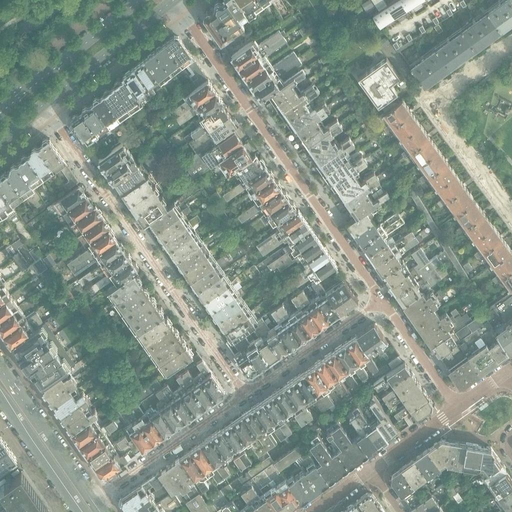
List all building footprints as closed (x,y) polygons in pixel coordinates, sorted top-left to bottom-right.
[(242,22),(225,0),(224,0),(222,2),(221,2),(218,1),(214,3),(215,4),(214,7),(215,9),(233,34),(238,30),(239,31),(245,27),(242,22)] [(250,17),(237,0),(225,0),(242,22),(250,17)] [(264,6),(260,0),(237,0),(250,17),(264,6)] [(374,5),(370,0),(367,0),(361,4),(366,11),(374,5)] [(387,6),(383,0),(370,0),(374,5),(378,11),(387,6)] [(380,26),(407,9),(401,0),(396,0),(387,6),(378,11),(373,14),(380,26)] [(449,16),(446,11),(449,9),(452,14),(463,8),(459,3),(463,0),(466,6),(475,0),(422,0),(421,1),(407,9),(380,26),(382,30),(386,34),(392,45),(395,42),(398,48),(408,41),(405,36),(409,34),(412,39),(422,33),(419,28),(422,26),(425,31),(435,25),(432,19),(436,17),(439,22),(449,16)] [(401,0),(407,9),(421,1),(420,0),(401,0)] [(511,21),(511,0),(501,0),(501,1),(500,0),(497,0),(499,2),(487,11),(501,30),(511,21)] [(233,34),(215,9),(211,11),(208,10),(204,13),(203,17),(223,44),(229,40),(228,39),(233,35),(233,34)] [(501,30),(487,11),(476,19),(474,17),(471,19),(473,21),(462,29),(475,48),(501,30)] [(438,24),(434,27),(438,33),(443,30),(438,24)] [(475,48),(462,29),(450,38),(448,35),(446,37),(448,39),(436,48),(450,67),(475,48)] [(239,68),(283,37),(279,30),(258,45),(255,40),(239,51),(238,51),(231,56),(238,66),(238,67),(239,68)] [(208,79),(178,37),(173,36),(165,42),(182,65),(183,67),(188,64),(195,73),(190,77),(184,69),(182,70),(186,75),(186,74),(191,81),(192,80),(197,87),(208,79)] [(270,62),(266,56),(286,41),(283,37),(239,68),(246,77),(247,78),(270,62)] [(382,48),(389,42),(385,37),(378,43),(382,48)] [(182,65),(165,42),(155,50),(171,74),(182,65)] [(450,67),(436,48),(425,56),(423,54),(420,55),(422,58),(410,66),(424,86),(450,67)] [(171,74),(155,50),(144,59),(161,83),(171,74)] [(278,72),(297,58),(293,53),(273,67),(270,62),(247,78),(250,83),(250,84),(254,89),(278,72)] [(397,93),(391,84),(392,82),(400,77),(386,57),(357,78),(378,107),(380,105),(384,112),(399,101),(394,95),(397,93)] [(284,82),(281,77),(301,63),(297,58),(278,72),(254,89),(256,92),(261,99),(266,95),(284,82)] [(161,83),(144,59),(133,67),(150,91),(161,83)] [(151,92),(150,91),(133,67),(123,76),(124,78),(141,103),(148,98),(147,96),(147,95),(151,92)] [(295,87),(292,83),(297,80),(297,81),(307,74),(303,69),(284,82),(266,95),(272,103),(295,87)] [(141,103),(124,78),(120,81),(118,81),(118,80),(114,83),(114,85),(114,86),(113,86),(114,87),(110,90),(110,89),(109,89),(107,89),(104,91),(104,92),(103,94),(103,95),(119,119),(141,103)] [(195,106),(212,94),(216,91),(208,79),(197,87),(187,94),(190,99),(172,112),(176,118),(192,107),(189,103),(192,101),(195,106)] [(278,112),(315,86),(312,82),(302,89),(303,90),(299,93),(295,87),(272,103),(278,112)] [(307,105),(304,100),(308,97),(308,98),(318,91),(315,86),(278,112),(285,121),(307,105)] [(202,116),(222,103),(221,102),(223,101),(216,91),(212,94),(195,106),(197,110),(195,111),(192,107),(176,118),(180,124),(199,112),(202,116)] [(119,119),(103,95),(99,98),(97,98),(96,97),(93,100),(93,102),(92,102),(93,103),(92,103),(93,104),(109,126),(119,119)] [(420,124),(411,112),(402,99),(399,101),(384,112),(402,137),(420,124)] [(291,130),(328,104),(325,100),(315,107),(315,108),(311,111),(307,105),(285,121),(291,130)] [(190,141),(230,114),(227,109),(227,107),(225,104),(223,104),(223,103),(222,103),(202,116),(206,122),(191,132),(191,133),(187,136),(190,141)] [(109,126),(93,104),(89,106),(88,106),(86,106),(82,108),(83,108),(82,111),(82,112),(98,134),(109,126)] [(320,123),(316,118),(321,115),(321,116),(331,109),(328,104),(291,130),(297,139),(320,123)] [(98,134),(82,112),(78,115),(76,114),(75,114),(72,117),(72,119),(71,119),(71,120),(83,137),(87,142),(98,134)] [(197,151),(232,127),(238,123),(234,117),(232,117),(230,114),(190,141),(197,151)] [(303,148),(340,122),(337,118),(327,124),(327,125),(323,128),(320,123),(297,139),(303,148)] [(332,140),(329,136),(333,133),(333,134),(343,127),(340,122),(303,148),(309,157),(332,140)] [(438,149),(429,137),(420,124),(402,137),(420,162),(438,149)] [(220,160),(243,143),(232,127),(197,151),(183,162),(194,178),(212,165),(220,160)] [(126,137),(129,135),(127,132),(117,139),(119,142),(126,137)] [(316,166),(352,140),(349,135),(339,142),(340,143),(339,144),(335,138),(332,140),(309,157),(316,166)] [(157,149),(166,143),(162,137),(153,144),(157,149)] [(76,176),(49,138),(49,139),(49,138),(48,139),(46,138),(45,138),(42,140),(42,141),(42,143),(41,144),(42,145),(38,147),(52,167),(54,171),(60,167),(69,180),(64,184),(65,186),(67,189),(79,181),(76,177),(76,176)] [(322,174),(348,156),(344,151),(345,151),(346,151),(355,145),(352,140),(316,166),(322,174)] [(105,170),(129,152),(132,151),(125,141),(98,159),(105,170)] [(176,153),(168,142),(163,146),(166,150),(168,150),(171,154),(169,155),(171,157),(176,153)] [(252,156),(249,152),(250,150),(251,148),(247,143),(245,143),(243,144),(243,143),(220,160),(228,173),(252,156)] [(52,167),(38,147),(37,147),(35,147),(35,146),(31,149),(32,149),(31,151),(31,152),(31,153),(27,156),(40,174),(44,179),(49,175),(46,170),(52,167)] [(455,174),(447,161),(438,149),(420,162),(437,187),(455,174)] [(114,179),(137,163),(129,152),(105,170),(113,180),(114,179)] [(328,183),(365,158),(361,153),(351,160),(352,160),(351,161),(348,156),(322,174),(328,183)] [(242,181),(265,165),(265,164),(264,163),(263,161),(261,159),(260,158),(259,159),(255,154),(252,156),(228,173),(223,177),(225,180),(236,172),(242,181)] [(40,174),(27,156),(25,155),(24,155),(21,157),(21,158),(21,160),(20,160),(21,160),(20,161),(21,162),(17,164),(33,186),(39,182),(36,178),(40,174)] [(122,191),(148,173),(161,164),(157,157),(143,167),(139,161),(137,163),(114,179),(118,184),(117,186),(120,191),(120,190),(122,191)] [(357,176),(353,171),(357,168),(358,169),(367,162),(365,158),(328,183),(334,192),(357,176)] [(33,186),(17,164),(16,164),(14,164),(11,166),(10,168),(10,169),(11,171),(7,173),(23,196),(34,188),(33,186)] [(247,194),(273,176),(273,173),(271,169),(270,169),(268,169),(265,165),(242,181),(227,192),(220,197),(223,201),(226,199),(227,200),(246,187),(250,191),(247,193),(247,194)] [(388,175),(395,170),(392,166),(385,171),(388,175)] [(341,201),(377,176),(373,171),(364,177),(364,178),(360,181),(357,176),(334,192),(341,201)] [(23,196),(7,173),(6,173),(4,173),(4,172),(0,175),(1,175),(0,177),(0,179),(0,180),(0,179),(0,187),(12,204),(23,196)] [(129,201),(152,185),(149,180),(151,178),(148,173),(122,191),(125,195),(125,197),(124,197),(127,201),(129,201)] [(473,198),(465,186),(455,174),(437,187),(455,212),(473,198)] [(257,202),(280,186),(281,184),(278,180),(275,180),(273,176),(247,194),(251,199),(254,197),(257,202)] [(389,194),(386,189),(385,189),(379,181),(380,180),(377,176),(341,201),(352,218),(387,195),(389,194)] [(137,212),(160,196),(156,190),(158,189),(154,183),(152,185),(129,201),(132,205),(132,207),(134,211),(137,211),(137,212)] [(180,210),(177,205),(184,200),(184,199),(192,194),(192,195),(201,189),(198,184),(184,194),(166,206),(149,218),(151,222),(151,224),(150,224),(153,228),(154,228),(180,210)] [(63,212),(86,196),(83,192),(84,191),(84,189),(82,185),(82,186),(79,185),(78,185),(46,208),(48,210),(53,207),(59,215),(63,212)] [(264,214),(288,197),(288,195),(288,194),(286,191),(285,191),(283,190),(280,186),(257,202),(232,220),(235,224),(240,220),(242,222),(261,209),(264,214)] [(12,204),(0,187),(0,210),(2,213),(13,205),(12,204)] [(220,197),(227,192),(224,187),(219,191),(218,190),(208,198),(212,203),(220,197)] [(149,218),(166,206),(163,201),(165,199),(162,194),(160,196),(137,212),(139,215),(139,217),(141,221),(142,221),(144,221),(144,222),(149,218)] [(70,222),(93,206),(91,202),(91,200),(92,199),(89,196),(87,196),(87,195),(86,196),(63,212),(70,222)] [(370,215),(390,201),(387,195),(352,218),(347,222),(354,233),(373,220),(370,215)] [(273,226),(276,224),(296,210),(295,208),(295,205),(296,205),(293,201),(290,201),(288,197),(264,214),(260,217),(265,223),(269,220),(273,226)] [(493,226),(484,213),(475,200),(456,214),(474,239),(493,226)] [(77,233),(103,216),(100,212),(98,208),(95,205),(93,206),(70,222),(77,233)] [(212,205),(207,208),(212,215),(216,212),(212,205)] [(280,235),(305,218),(298,209),(296,210),(276,224),(279,228),(256,244),(260,250),(277,238),(275,235),(279,233),(280,235)] [(162,238),(187,220),(180,210),(154,228),(155,228),(158,232),(158,234),(157,234),(160,238),(162,238)] [(361,243),(405,212),(404,210),(400,213),(398,211),(377,225),(373,220),(354,233),(361,243)] [(384,235),(404,221),(404,220),(405,220),(402,216),(405,213),(405,212),(361,243),(368,253),(387,240),(384,235)] [(85,244),(87,242),(110,226),(108,223),(105,219),(103,216),(77,233),(85,244)] [(290,243),(311,228),(305,218),(280,235),(282,238),(279,240),(277,238),(260,250),(263,255),(286,239),(290,243)] [(168,248),(194,230),(187,220),(162,238),(165,242),(165,244),(164,244),(167,248),(168,248)] [(36,230),(30,221),(26,223),(32,233),(36,230)] [(95,252),(116,238),(113,234),(114,232),(114,231),(110,226),(87,242),(91,247),(68,263),(72,268),(95,252)] [(511,250),(502,237),(493,226),(474,239),(492,263),(511,250)] [(293,254),(318,237),(315,233),(311,228),(290,243),(292,247),(269,264),(271,266),(268,268),(269,270),(268,271),(290,256),(288,254),(292,252),(293,254)] [(174,258),(201,240),(194,230),(168,248),(169,248),(172,252),(171,254),(174,258)] [(375,263),(414,235),(411,230),(395,241),(392,236),(387,240),(368,253),(375,263)] [(239,243),(234,235),(233,234),(230,236),(236,245),(239,243)] [(397,255),(418,240),(414,235),(375,263),(382,273),(401,260),(397,255)] [(302,261),(324,246),(320,240),(318,237),(293,254),(295,256),(291,259),(290,256),(268,271),(269,272),(273,269),(276,274),(299,257),(302,261)] [(10,244),(5,247),(9,252),(11,255),(13,259),(21,270),(28,265),(18,250),(17,248),(23,244),(23,243),(19,238),(10,244)] [(102,262),(123,248),(124,246),(124,245),(121,242),(119,242),(116,238),(95,252),(72,268),(76,273),(98,257),(102,262)] [(182,268),(208,250),(201,240),(174,258),(176,258),(179,262),(178,264),(181,268),(182,268)] [(434,267),(440,263),(436,256),(445,250),(445,249),(443,247),(442,245),(441,244),(430,252),(434,257),(429,260),(420,247),(411,253),(418,263),(409,269),(389,283),(396,294),(434,267)] [(306,272),(331,255),(328,252),(324,246),(302,261),(305,265),(281,281),(285,287),(302,275),(306,272)] [(109,273),(130,258),(131,256),(128,252),(126,252),(123,248),(102,262),(79,278),(82,284),(105,269),(106,268),(109,273)] [(189,278),(215,260),(208,250),(182,268),(183,268),(186,272),(185,274),(188,278),(189,278)] [(511,286),(511,251),(511,250),(492,263),(510,288),(511,286)] [(239,265),(249,258),(249,257),(246,254),(236,261),(239,265)] [(315,280),(316,279),(320,276),(325,273),(329,271),(333,268),(337,265),(333,259),(331,255),(306,272),(302,275),(285,287),(289,292),(312,276),(315,280)] [(116,284),(134,272),(138,269),(137,268),(138,266),(135,262),(133,262),(130,258),(109,273),(92,284),(96,290),(112,278),(116,284)] [(389,283),(409,269),(402,259),(401,260),(382,273),(389,283)] [(195,288),(221,269),(215,260),(189,278),(190,278),(193,282),(192,284),(195,288)] [(472,268),(468,262),(463,265),(467,272),(472,268)] [(26,267),(17,274),(21,279),(30,272),(26,267)] [(422,290),(441,277),(434,267),(396,294),(403,304),(422,290)] [(203,298),(229,280),(221,269),(195,288),(197,288),(200,292),(199,294),(202,298),(202,297),(203,298)] [(113,301),(141,282),(141,280),(141,279),(139,276),(138,276),(136,275),(134,272),(116,284),(106,291),(113,301)] [(340,312),(326,292),(319,283),(318,282),(316,279),(315,280),(309,284),(312,288),(314,287),(318,294),(314,297),(329,319),(340,312)] [(326,292),(340,312),(357,299),(344,279),(326,292)] [(210,308),(236,290),(229,280),(203,298),(204,298),(207,302),(206,304),(208,308),(209,308),(210,308)] [(264,280),(255,286),(258,290),(267,284),(264,280)] [(120,311),(148,292),(148,290),(149,290),(146,286),(144,286),(141,282),(113,301),(120,311)] [(0,301),(10,295),(2,283),(0,284),(0,301)] [(64,289),(63,290),(63,291),(70,300),(74,297),(67,287),(64,289)] [(329,319),(314,297),(310,300),(302,289),(296,292),(303,303),(307,300),(309,303),(305,305),(319,325),(329,319)] [(217,318),(242,300),(236,290),(210,308),(211,308),(214,312),(213,314),(215,318),(216,318),(217,318)] [(438,303),(435,299),(437,298),(435,295),(433,296),(430,292),(425,295),(422,290),(403,304),(417,324),(436,310),(433,306),(438,303)] [(127,322),(155,303),(156,300),(153,296),(153,297),(151,296),(148,292),(120,311),(127,322)] [(319,325),(305,305),(301,308),(300,305),(303,303),(296,292),(290,296),(298,308),(294,311),(309,333),(320,326),(319,325)] [(511,348),(511,300),(507,294),(483,311),(484,313),(485,315),(494,308),(497,306),(507,320),(504,322),(494,330),(499,338),(508,352),(511,348)] [(0,317),(17,306),(10,295),(0,301),(0,317)] [(223,328),(249,310),(242,300),(217,318),(218,318),(220,322),(220,324),(222,328),(223,327),(223,328)] [(270,310),(276,306),(281,303),(279,300),(268,307),(270,310)] [(309,333),(294,311),(289,314),(281,302),(281,303),(276,306),(283,316),(287,314),(288,316),(285,319),(299,340),(309,333)] [(138,330),(163,313),(163,311),(161,307),(160,307),(158,307),(155,303),(127,322),(135,333),(138,330)] [(2,333),(25,317),(17,306),(0,317),(0,329),(0,330),(2,333)] [(299,340),(285,319),(281,322),(279,319),(283,316),(276,306),(270,310),(278,322),(273,324),(275,327),(289,347),(299,340)] [(507,320),(497,306),(494,308),(504,322),(507,320)] [(240,330),(250,324),(256,320),(249,310),(223,328),(225,328),(227,331),(227,334),(229,338),(235,334),(240,330)] [(436,310),(417,324),(424,334),(431,344),(450,331),(447,326),(451,323),(454,328),(469,317),(466,312),(461,316),(459,314),(454,318),(452,315),(452,314),(450,316),(449,314),(447,316),(444,312),(439,315),(436,310)] [(10,344),(38,324),(42,321),(34,311),(25,317),(2,333),(10,344)] [(148,337),(171,322),(167,316),(165,317),(163,313),(138,330),(142,335),(145,332),(146,333),(148,337)] [(450,331),(431,344),(438,355),(458,341),(460,339),(476,328),(483,323),(488,320),(485,315),(484,313),(472,320),(470,317),(469,317),(454,328),(453,329),(450,331)] [(92,316),(87,320),(86,321),(93,331),(99,326),(92,316)] [(289,347),(275,327),(271,330),(261,316),(256,320),(279,354),(289,347)] [(279,354),(256,320),(250,324),(260,338),(255,342),(268,361),(279,354)] [(483,323),(476,328),(497,359),(503,355),(508,352),(499,338),(494,330),(491,326),(488,320),(483,323)] [(155,347),(178,332),(171,322),(148,337),(145,339),(149,345),(152,343),(152,342),(155,347)] [(356,335),(355,335),(368,353),(372,350),(374,352),(378,349),(380,351),(382,349),(382,350),(390,345),(386,340),(374,322),(365,329),(356,335)] [(68,368),(38,324),(10,344),(11,345),(13,344),(20,355),(19,356),(29,371),(31,370),(42,386),(64,370),(68,368)] [(458,341),(438,355),(444,363),(449,370),(450,371),(454,377),(458,383),(459,384),(462,384),(463,383),(463,384),(469,379),(480,371),(497,359),(476,328),(460,339),(458,341)] [(268,361),(255,342),(250,345),(240,330),(235,334),(258,368),(268,361)] [(162,357),(185,343),(185,342),(178,332),(155,347),(152,349),(155,354),(159,352),(162,357)] [(258,368),(235,334),(229,338),(238,350),(233,354),(246,372),(251,373),(258,368)] [(355,335),(345,342),(361,365),(365,362),(372,372),(374,370),(377,369),(378,368),(368,353),(355,335)] [(345,342),(335,349),(350,372),(355,369),(362,379),(368,375),(361,365),(345,342)] [(171,367),(186,356),(192,353),(185,343),(162,357),(159,359),(162,364),(166,362),(169,368),(165,371),(169,375),(170,374),(169,372),(173,370),(171,367)] [(104,349),(99,353),(102,358),(107,354),(104,349)] [(335,349),(324,357),(340,379),(344,376),(351,386),(357,382),(350,372),(335,349)] [(382,349),(380,351),(383,355),(385,359),(388,357),(385,352),(384,353),(382,350),(382,349)] [(117,364),(126,359),(123,355),(115,361),(117,364)] [(391,368),(401,360),(398,356),(388,363),(391,368)] [(324,357),(314,364),(329,387),(334,383),(341,394),(347,389),(340,379),(324,357)] [(220,384),(216,378),(211,371),(209,368),(202,358),(196,363),(202,371),(198,374),(201,378),(212,394),(215,398),(222,393),(223,388),(220,384)] [(378,380),(373,383),(377,389),(390,380),(392,383),(410,370),(404,361),(403,362),(386,374),(388,377),(385,379),(383,376),(378,380)] [(307,369),(304,371),(318,392),(328,406),(332,412),(336,409),(334,406),(335,406),(334,404),(333,404),(332,403),(333,402),(326,391),(330,388),(329,387),(314,364),(307,369)] [(212,394),(201,378),(198,374),(193,377),(187,368),(181,372),(188,382),(192,379),(194,382),(190,384),(205,405),(208,403),(215,398),(212,394)] [(46,396),(72,377),(70,373),(67,375),(64,370),(42,386),(42,387),(41,388),(46,396)] [(394,386),(381,395),(385,400),(395,393),(393,390),(396,388),(398,391),(416,379),(410,370),(392,383),(394,386)] [(304,371),(293,378),(293,379),(310,402),(314,399),(322,410),(328,406),(318,392),(304,371)] [(205,405),(190,384),(186,387),(185,384),(188,382),(181,372),(175,376),(181,385),(177,388),(194,413),(201,408),(205,405)] [(52,404),(76,388),(74,383),(76,382),(72,377),(46,396),(47,397),(52,404)] [(184,419),(170,399),(168,396),(161,385),(155,377),(141,388),(140,386),(138,387),(132,379),(128,382),(132,387),(147,410),(164,434),(184,419)] [(293,379),(283,386),(299,409),(307,420),(312,416),(305,406),(310,402),(293,379)] [(385,400),(388,406),(402,397),(404,400),(422,387),(416,379),(398,391),(400,394),(397,396),(395,393),(385,400)] [(194,413),(177,388),(173,390),(166,382),(161,385),(168,396),(172,393),(174,395),(170,399),(184,419),(194,413)] [(274,392),(273,393),(289,417),(293,414),(301,424),(307,420),(299,409),(283,386),(274,392)] [(406,403),(393,412),(397,417),(408,410),(405,407),(408,405),(410,409),(413,406),(428,396),(422,387),(404,400),(406,403)] [(58,413),(85,394),(82,390),(79,392),(76,388),(52,404),(53,405),(58,413)] [(164,434),(147,410),(143,412),(128,390),(121,395),(153,441),(157,439),(157,438),(164,434)] [(264,398),(262,400),(286,435),(292,431),(284,420),(289,417),(273,393),(272,393),(264,398)] [(372,393),(366,398),(379,416),(374,419),(388,438),(394,433),(393,432),(397,429),(398,431),(399,430),(392,421),(386,412),(380,404),(374,395),(372,393)] [(64,421),(88,405),(85,401),(88,399),(85,394),(58,413),(59,414),(64,421)] [(153,441),(121,395),(114,400),(130,422),(127,425),(131,431),(143,448),(153,441)] [(397,417),(392,421),(399,430),(404,427),(423,413),(431,407),(432,401),(428,396),(413,406),(410,409),(408,410),(397,417)] [(262,400),(252,407),(268,431),(273,428),(280,439),(286,435),(262,400)] [(357,404),(352,408),(377,444),(381,441),(382,442),(388,438),(374,419),(370,422),(357,404)] [(89,417),(93,415),(97,412),(94,407),(91,409),(88,405),(64,421),(65,423),(70,431),(89,417)] [(252,407),(242,414),(256,435),(266,451),(277,443),(268,431),(252,407)] [(352,408),(346,411),(359,429),(354,433),(355,435),(368,452),(374,448),(375,448),(374,446),(376,444),(377,444),(352,408)] [(238,416),(231,421),(247,445),(256,458),(259,462),(269,455),(266,451),(256,435),(242,414),(238,416)] [(78,442),(101,426),(97,421),(93,415),(89,417),(70,431),(71,432),(71,431),(76,439),(78,442)] [(337,417),(331,422),(358,459),(362,456),(362,457),(368,452),(355,435),(352,437),(337,417)] [(108,437),(106,433),(117,425),(112,419),(101,427),(101,426),(78,442),(81,447),(82,447),(86,453),(108,437)] [(330,420),(325,423),(326,425),(329,429),(326,431),(329,434),(326,436),(335,448),(348,467),(351,465),(355,462),(358,459),(331,422),(330,420)] [(231,421),(221,428),(236,450),(245,464),(251,460),(242,448),(247,445),(231,421)] [(221,428),(210,436),(227,458),(231,455),(240,468),(245,464),(236,450),(221,428)] [(124,461),(143,448),(131,431),(124,435),(127,440),(93,463),(100,473),(105,474),(124,461)] [(317,432),(311,436),(338,474),(342,471),(348,467),(335,448),(331,451),(317,432)] [(93,463),(127,440),(124,435),(113,443),(108,437),(86,453),(92,461),(93,463)] [(0,453),(8,447),(6,443),(0,436),(0,453)] [(210,436),(200,443),(216,464),(225,478),(231,474),(224,464),(228,461),(227,458),(210,436)] [(311,436),(306,440),(318,456),(313,460),(328,481),(335,476),(338,474),(311,436)] [(462,467),(466,443),(441,439),(428,448),(440,466),(447,461),(449,464),(462,467)] [(200,443),(190,450),(207,474),(211,471),(217,480),(218,479),(220,482),(225,478),(216,464),(200,443)] [(501,463),(491,447),(466,443),(462,467),(476,470),(479,468),(484,475),(501,463)] [(274,462),(279,469),(295,458),(304,470),(317,489),(328,481),(313,460),(306,450),(303,451),(298,444),(274,462)] [(0,470),(17,459),(11,451),(8,447),(0,453),(0,470)] [(413,485),(439,466),(440,466),(428,448),(401,468),(413,485)] [(207,474),(190,450),(180,457),(196,480),(203,490),(209,486),(203,477),(207,474)] [(249,469),(247,470),(252,477),(263,492),(277,511),(285,511),(288,510),(301,501),(287,481),(279,469),(274,462),(269,455),(259,462),(249,469)] [(180,457),(170,464),(193,497),(199,492),(192,482),(196,480),(180,457)] [(488,481),(505,469),(501,463),(484,475),(488,481)] [(170,464),(159,472),(166,482),(168,481),(177,494),(181,491),(187,500),(193,497),(170,464)] [(414,486),(413,485),(401,468),(392,474),(392,480),(413,511),(430,511),(440,506),(431,493),(429,490),(420,496),(414,486)] [(511,502),(511,478),(505,469),(488,481),(487,482),(505,508),(511,502)] [(239,476),(238,477),(246,488),(263,511),(277,511),(263,492),(252,477),(247,470),(239,476)] [(292,477),(287,481),(301,501),(317,489),(304,470),(293,478),(292,477)] [(48,511),(21,472),(0,486),(0,488),(16,511),(48,511)] [(158,472),(148,479),(152,485),(156,489),(164,483),(166,482),(159,472),(158,472)] [(122,497),(120,503),(126,510),(151,492),(148,488),(152,485),(148,479),(130,491),(122,497)] [(218,490),(222,496),(232,490),(227,484),(218,490)] [(263,511),(246,488),(240,492),(248,503),(244,506),(248,511),(263,511)] [(187,500),(185,502),(192,511),(193,511),(210,500),(209,499),(207,497),(203,490),(199,492),(193,497),(187,500)] [(218,490),(207,497),(209,499),(210,500),(218,511),(233,511),(226,503),(222,496),(218,490)] [(151,492),(126,510),(126,511),(144,511),(156,504),(151,498),(154,497),(151,492)] [(384,511),(372,494),(367,493),(356,501),(364,511),(384,511)] [(463,499),(458,493),(457,494),(453,497),(457,503),(463,499)] [(232,499),(226,503),(233,511),(248,511),(244,506),(239,500),(235,503),(232,499)] [(218,511),(210,500),(193,511),(218,511)] [(364,511),(356,501),(347,507),(349,511),(364,511)]
